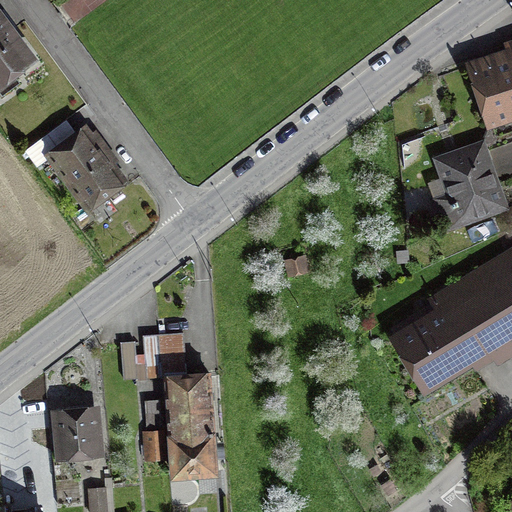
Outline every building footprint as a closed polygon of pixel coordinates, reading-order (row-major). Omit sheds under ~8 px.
[(0,16),(0,85),(33,60),(0,16)] [(494,58),(469,66),(491,137),(511,130),(511,59),(496,64),(494,58)] [(69,129),(46,145),(40,149),(81,207),(119,180),(108,166),(113,163),(90,131),(76,140),(69,129)] [(481,150),(441,164),(454,202),(440,207),(447,227),(501,209),(481,150)] [(511,262),(394,331),(431,395),(511,348),(511,262)] [(186,333),(162,334),(163,377),(188,375),(186,333)] [(162,334),(143,335),(146,378),(163,377),(162,334)] [(207,373),(188,375),(163,377),(172,470),(216,466),(207,373)] [(158,399),(142,401),(149,461),(164,459),(158,399)] [(96,411),(55,415),(59,459),(100,456),(96,411)] [(23,474),(10,475),(12,506),(25,505),(23,474)] [(90,489),(90,511),(106,511),(106,489),(90,489)]
